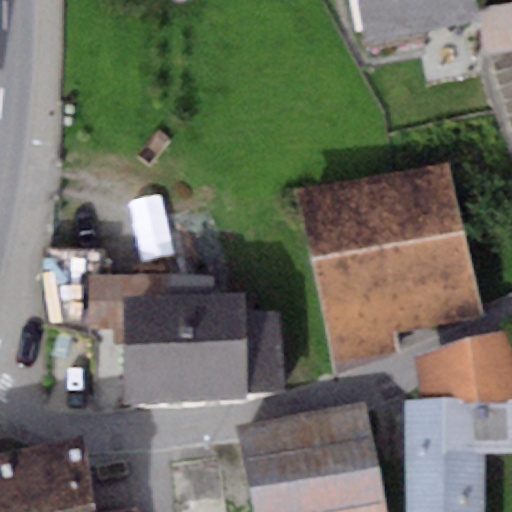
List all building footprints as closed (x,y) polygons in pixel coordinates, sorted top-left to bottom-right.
[(473,0),(356,0),(365,44),(478,22),(473,0)] [(511,3),(483,8),(490,56),(511,52),(511,3)] [(448,163),(298,189),(336,373),(393,355),(392,330),(484,316),(448,163)] [(86,327),(86,273),(86,249),(44,248),(40,281),(43,318),(85,333),(86,327)] [(216,274),(86,273),(86,327),(122,332),(126,402),(247,395),(247,390),(285,389),(282,314),(248,310),(246,294),(216,293),(216,274)] [(417,399),(402,397),(405,511),(485,511),(485,456),(511,454),(511,336),(416,376),(417,399)] [(386,511),(371,400),(237,431),(252,511),(386,511)] [(93,511),(82,440),(0,458),(0,511),(139,511),(139,507),(93,511)]
